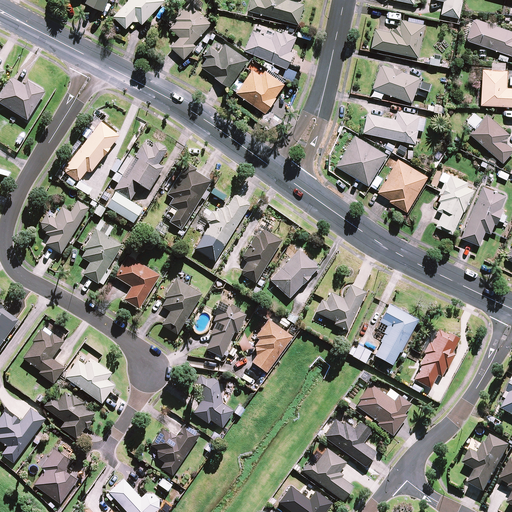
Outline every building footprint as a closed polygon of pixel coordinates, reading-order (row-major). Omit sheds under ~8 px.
[(87,0),(86,4),(102,12),(107,0),(87,0)] [(164,1),(162,0),(129,0),(113,17),(125,29),(135,19),(141,24),(164,1)] [(251,0),(248,11),(298,25),(304,5),(286,0),(251,0)] [(463,0),(442,0),(444,0),(441,13),(460,17),(463,0)] [(211,24),(188,3),(167,26),(179,37),(170,47),(184,59),(196,45),(194,43),(211,24)] [(393,28),(394,30),(391,29),(390,31),(375,28),(371,47),(418,56),(425,23),(402,19),(400,26),(400,24),(393,28)] [(511,32),(498,27),(499,27),(492,24),(492,25),(478,20),(475,22),(469,40),(470,43),(511,57),(511,32)] [(296,38),(275,30),(271,39),(252,31),(244,51),(286,69),(293,53),(290,52),(296,38)] [(250,60),(227,43),(220,52),(211,46),(204,55),(208,58),(202,66),(216,76),(216,77),(230,87),(250,60)] [(383,66),(374,90),(413,104),(422,79),(404,73),(405,72),(395,69),(394,70),(383,66)] [(298,71),(288,67),(284,77),(294,82),(298,71)] [(262,75),(253,69),(237,93),(267,113),(278,98),(277,97),(286,84),(266,70),(262,75)] [(484,71),(483,107),(511,108),(511,89),(508,89),(509,72),(484,71)] [(25,86),(13,78),(9,80),(0,94),(0,103),(27,121),(45,92),(28,82),(25,86)] [(442,104),(435,103),(435,107),(428,106),(427,110),(440,112),(442,104)] [(367,112),(363,132),(416,143),(418,129),(417,129),(420,114),(398,109),(396,118),(367,112)] [(489,116),(471,135),(504,164),(511,155),(511,148),(509,145),(508,139),(511,136),(489,116)] [(120,136),(101,122),(65,168),(66,173),(76,181),(80,181),(87,171),(88,172),(92,172),(104,156),(104,157),(111,149),(110,148),(120,136)] [(355,134),(336,165),(369,185),(387,154),(355,134)] [(152,148),(146,144),(142,145),(140,149),(114,191),(116,192),(131,201),(140,185),(150,191),(164,167),(159,164),(167,151),(166,148),(158,142),(154,144),(152,148)] [(428,176),(398,158),(379,190),(378,192),(390,199),(389,200),(407,211),(428,176)] [(170,222),(182,230),(212,181),(196,171),(197,169),(187,163),(168,193),(167,195),(173,199),(169,205),(177,210),(170,222)] [(509,175),(497,170),(495,175),(507,180),(509,175)] [(112,180),(118,183),(123,176),(117,172),(112,180)] [(436,226),(453,234),(474,189),(466,185),(468,182),(451,174),(447,182),(445,181),(440,191),(439,194),(441,195),(438,200),(441,201),(437,209),(442,212),(436,226)] [(69,177),(66,182),(73,187),(76,182),(69,177)] [(93,189),(79,181),(76,187),(89,195),(93,189)] [(506,195),(483,185),(464,231),(461,237),(480,245),(486,231),(491,233),(491,231),(495,223),(497,224),(503,209),(501,208),(506,195)] [(101,198),(107,201),(111,195),(105,191),(101,198)] [(131,201),(116,192),(107,207),(134,223),(143,208),(131,201)] [(215,212),(212,213),(207,220),(208,224),(210,225),(204,235),(203,235),(224,248),(248,210),(250,206),(249,203),(237,195),(234,196),(228,205),(224,203),(218,213),(215,212)] [(47,214),(41,223),(42,230),(46,232),(46,234),(50,237),(45,245),(61,254),(90,208),(78,201),(71,212),(62,207),(55,219),(47,214)] [(106,209),(99,205),(94,213),(101,217),(106,209)] [(201,216),(207,220),(212,213),(206,209),(205,209),(201,216)] [(97,229),(108,237),(114,228),(101,220),(95,229),(97,229)] [(108,237),(97,229),(84,249),(86,251),(85,252),(82,257),(90,263),(83,275),(98,284),(123,246),(108,237)] [(282,240),(266,230),(262,231),(259,235),(256,236),(243,257),(244,260),(248,262),(242,271),(243,275),(256,283),(282,240)] [(319,268),(299,250),(270,281),(290,299),(303,285),(304,286),(312,277),(311,277),(319,268)] [(160,276),(128,256),(115,277),(132,287),(124,300),(139,309),(160,276)] [(177,279),(164,298),(167,300),(166,300),(162,307),(171,312),(162,325),(178,335),(185,324),(203,295),(177,279)] [(366,292),(350,284),(343,298),(330,292),(326,301),(323,300),(321,299),(315,312),(335,321),(333,324),(347,331),(366,292)] [(215,316),(216,316),(213,322),(216,323),(210,336),(213,337),(206,350),(222,358),(235,332),(238,334),(247,315),(240,312),(241,309),(232,305),(231,308),(219,302),(215,311),(213,314),(215,316)] [(418,320),(389,304),(379,322),(386,326),(383,332),(384,333),(380,341),(381,342),(374,355),(392,365),(399,352),(400,353),(416,324),(418,320)] [(0,343),(17,319),(0,307),(0,343)] [(282,318),(279,323),(287,328),(290,323),(282,318)] [(256,338),(260,340),(255,346),(257,356),(252,362),(267,373),(293,337),(269,320),(256,338)] [(448,334),(438,329),(437,333),(431,343),(429,342),(424,352),(423,353),(425,354),(419,365),(421,366),(414,379),(430,388),(437,375),(441,377),(446,368),(447,368),(455,354),(452,352),(459,338),(449,332),(448,334)] [(48,336),(40,330),(32,342),(34,343),(22,359),(40,371),(38,374),(52,384),(63,368),(50,359),(63,342),(50,333),(48,336)] [(431,343),(437,333),(431,330),(420,350),(424,352),(429,342),(431,343)] [(250,348),(245,338),(237,343),(242,353),(250,348)] [(371,351),(358,344),(352,356),(365,363),(371,351)] [(110,374),(89,359),(83,367),(77,363),(66,378),(101,404),(114,387),(105,380),(110,374)] [(214,378),(207,380),(201,375),(194,386),(200,390),(202,401),(193,413),(209,424),(211,421),(223,429),(234,411),(223,404),(218,381),(214,378)] [(393,401),(370,383),(358,399),(360,400),(356,406),(378,422),(377,424),(392,436),(407,416),(404,414),(411,404),(398,394),(393,401)] [(511,384),(508,392),(511,394),(502,410),(511,415),(511,384)] [(72,399),(63,393),(56,403),(49,398),(42,407),(64,423),(60,428),(76,440),(94,415),(80,405),(81,403),(73,397),(72,399)] [(44,419),(30,409),(19,424),(3,413),(0,417),(0,442),(6,447),(1,455),(12,463),(44,419)] [(343,424),(335,419),(322,436),(365,467),(376,452),(362,443),(371,430),(359,421),(354,429),(344,422),(343,424)] [(196,439),(181,429),(175,439),(161,430),(150,446),(158,451),(154,456),(164,463),(160,469),(172,476),(196,439)] [(510,446),(491,436),(486,445),(484,443),(478,455),(471,451),(470,452),(463,465),(475,471),(468,485),(485,493),(510,446)] [(346,462),(326,448),(321,455),(314,464),(309,460),(301,471),(342,500),(353,486),(341,477),(343,475),(339,472),(346,462)] [(70,462),(53,450),(47,459),(41,468),(44,470),(33,486),(60,504),(76,480),(63,472),(70,462)] [(316,451),(309,460),(314,464),(321,455),(316,451)] [(511,459),(511,460),(501,479),(500,481),(510,486),(509,489),(511,490),(511,496),(508,505),(511,507),(511,459)] [(153,511),(158,507),(159,501),(152,493),(146,493),(140,499),(122,479),(108,493),(125,511),(153,511)] [(171,485),(162,479),(157,486),(166,491),(171,485)] [(326,511),(327,511),(325,510),(332,501),(315,489),(308,498),(290,485),(278,501),(292,511),(326,511)]
